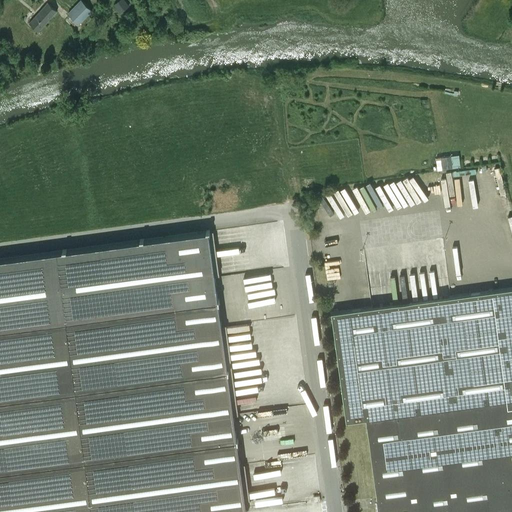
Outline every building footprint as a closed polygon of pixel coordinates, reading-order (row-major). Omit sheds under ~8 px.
[(92,11),(81,0),(68,13),(79,24),(92,11)] [(123,0),(120,0),(114,5),(119,12),(128,5),(123,0)] [(47,3),(29,24),(38,34),(57,12),(47,3)] [(441,158),(443,170),(452,168),(451,156),(441,158)] [(498,176),(492,178),(498,206),(505,205),(506,209),(500,211),(506,234),(511,232),(511,200),(504,165),(496,166),(498,176)] [(317,175),(285,176),(286,198),(305,197),(305,189),(317,188),(317,175)] [(419,175),(404,181),(408,194),(418,190),(422,201),(427,199),(419,175)] [(471,200),(477,200),(476,183),(464,184),(466,209),(472,209),(471,200)] [(0,511),(222,511),(247,509),(209,229),(0,257),(0,511)] [(379,278),(373,278),(375,301),(381,300),(381,303),(386,303),(385,295),(381,295),(379,278)] [(315,341),(322,340),(317,285),(310,285),(315,341)] [(511,511),(511,287),(332,312),(347,421),(367,418),(379,511),(511,511)]
